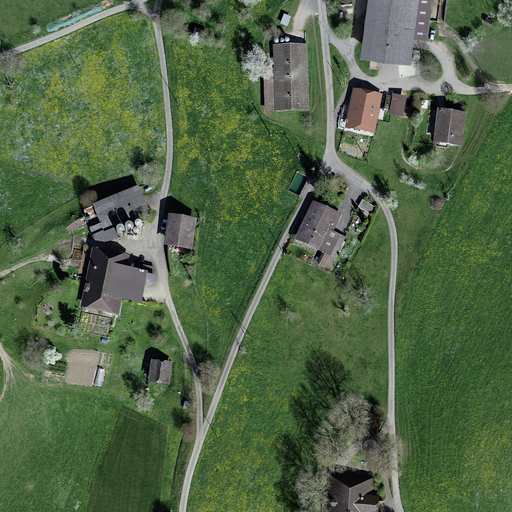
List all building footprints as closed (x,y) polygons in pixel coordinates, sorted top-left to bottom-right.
[(372,0),(366,59),(414,64),(417,41),(428,42),(432,0),(372,0)] [(180,7),(170,3),(168,10),(178,13),(180,7)] [(203,33),(194,30),(192,37),(201,40),(203,33)] [(309,80),(308,46),(263,47),(264,81),(309,80)] [(310,114),(309,80),(264,81),(265,115),(310,114)] [(383,95),(354,91),(347,132),(376,137),(383,95)] [(405,121),(408,99),(391,96),(387,118),(405,121)] [(466,114),(439,111),(435,145),(462,148),(466,114)] [(151,220),(141,192),(84,211),(94,240),(151,220)] [(342,214),(316,202),(297,242),(324,254),(317,270),(328,275),(344,238),(333,233),(342,214)] [(374,208),(361,202),(357,210),(370,217),(374,208)] [(200,221),(172,217),(167,249),(195,253),(200,221)] [(133,236),(134,235),(135,233),(135,232),(135,231),(134,229),(133,229),(131,228),(130,228),(128,229),(127,230),(126,231),(126,232),(126,234),(127,235),(128,236),(129,237),(131,237),(132,237),(133,236)] [(124,239),(125,238),(126,236),(126,235),(125,234),(125,232),(123,232),(122,231),(121,231),(119,232),(118,233),(117,234),(117,235),(117,237),(118,238),(119,239),(120,240),(122,240),(123,240),(124,239)] [(151,275),(127,271),(130,255),(95,249),(83,310),(119,317),(122,301),(145,306),(151,275)] [(168,364),(153,361),(149,381),(163,384),(168,364)] [(362,412),(358,423),(375,430),(380,419),(362,412)] [(371,433),(359,431),(356,445),(368,447),(371,433)] [(380,511),(381,500),(372,499),(373,485),(340,483),(338,511),(380,511)]
